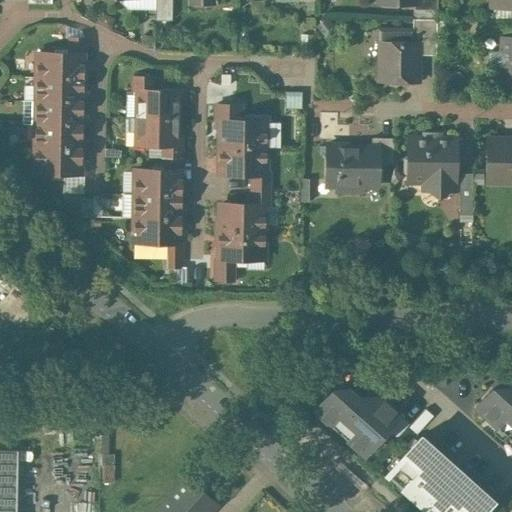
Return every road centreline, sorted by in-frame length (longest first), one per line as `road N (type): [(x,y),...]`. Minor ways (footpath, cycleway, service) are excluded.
road 1 (residential): [(159,351),(213,318),(511,316)]
road 2 (tertiary): [(336,511),(159,351)]
road 3 (tertiary): [(159,351),(0,207)]
road 4 (residential): [(200,60),(197,229)]
road 5 (residential): [(347,107),(511,109)]
road 6 (residential): [(105,34),(97,189)]
